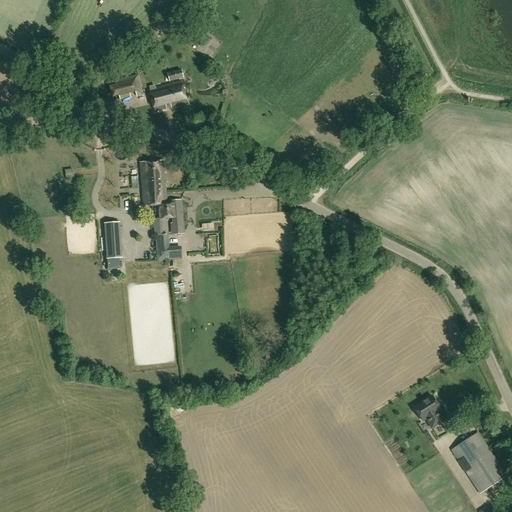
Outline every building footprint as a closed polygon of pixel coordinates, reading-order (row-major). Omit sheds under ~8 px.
[(169,82),(184,78),(181,70),(167,73),(169,82)] [(139,75),(138,75),(115,80),(117,85),(110,86),(113,97),(119,95),(120,100),(131,98),(130,94),(135,92),(136,96),(143,95),(139,75)] [(155,113),(187,104),(181,81),(149,90),(155,113)] [(166,192),(164,161),(141,162),(143,206),(152,206),(151,191),(156,191),(156,192),(157,192),(157,194),(161,194),(161,192),(166,192)] [(151,191),(152,206),(159,205),(159,219),(172,218),(172,224),(171,224),(171,228),(184,227),(181,200),(169,201),(169,204),(167,205),(166,192),(161,192),(161,194),(157,194),(157,192),(156,192),(156,191),(151,191)] [(107,260),(122,259),(120,223),(106,224),(106,229),(105,229),(107,260)] [(157,261),(170,260),(181,259),(181,247),(169,248),(168,235),(155,236),(157,261)] [(227,256),(226,244),(216,244),(217,257),(227,256)] [(210,260),(210,251),(192,252),(192,260),(210,260)] [(442,422),(436,413),(440,410),(439,408),(439,406),(438,403),(436,403),(431,396),(413,408),(422,421),(426,419),(432,429),(442,422)] [(480,494),(506,477),(478,433),(452,450),(480,494)]
